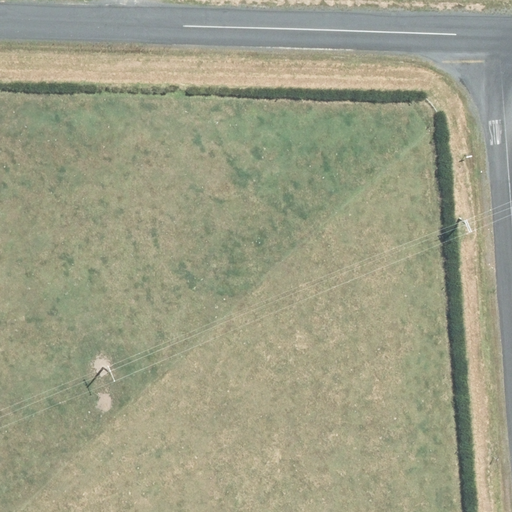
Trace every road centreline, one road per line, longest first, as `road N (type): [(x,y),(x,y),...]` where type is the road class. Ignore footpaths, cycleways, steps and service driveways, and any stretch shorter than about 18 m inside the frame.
road 1 (unclassified): [(500,36),(0,21)]
road 2 (unclassified): [(500,36),(511,230)]
